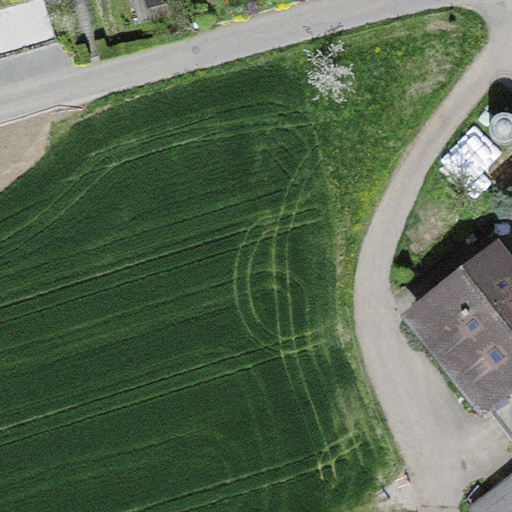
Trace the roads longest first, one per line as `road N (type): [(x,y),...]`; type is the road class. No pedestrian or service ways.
road 1 (residential): [(429,511),(380,399),(361,301),(391,189),(511,39)]
road 2 (unclassified): [(397,0),(0,111)]
